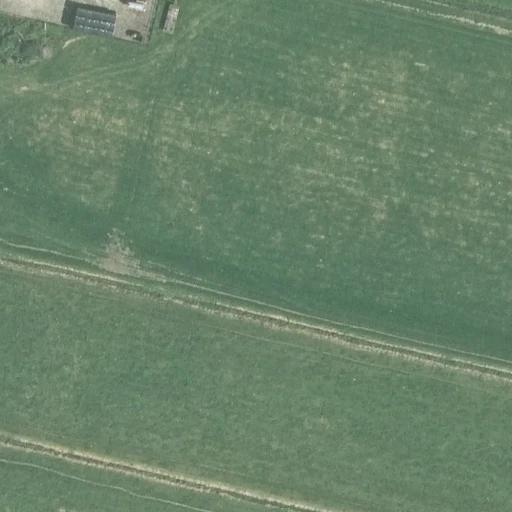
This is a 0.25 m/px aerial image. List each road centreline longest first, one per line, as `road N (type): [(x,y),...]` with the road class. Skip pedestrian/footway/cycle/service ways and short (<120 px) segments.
road 1 (track): [(0,211),(85,183),(130,188),(278,233),(383,284),(511,317)]
road 2 (track): [(0,423),(386,511)]
